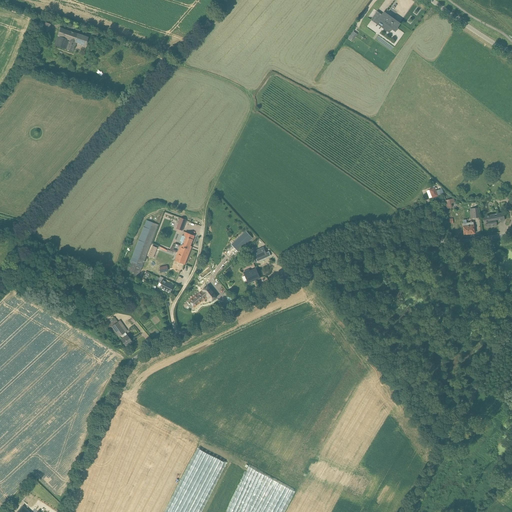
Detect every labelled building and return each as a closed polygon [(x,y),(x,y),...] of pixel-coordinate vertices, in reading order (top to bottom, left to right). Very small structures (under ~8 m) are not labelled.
[(386,14),(384,12),(382,15),(377,11),(371,20),(378,25),(381,21),(387,26),(385,30),(389,33),(392,30),(394,31),(400,24),(388,16),(388,17),(385,15),(386,14)] [(50,24),(45,22),(42,30),(47,31),(50,24)] [(54,45),(68,50),(73,52),(76,42),(85,45),(88,37),(60,28),(54,45)] [(439,189),(436,190),(435,188),(431,189),(434,197),(432,197),(432,198),(441,195),(439,189)] [(479,218),(478,208),(477,203),(471,204),(471,208),(470,209),(471,218),(479,218)] [(505,220),(504,215),(503,213),(483,217),(484,224),(485,224),(484,222),(486,222),(487,227),(497,225),(496,220),(498,220),(498,222),(505,220)] [(183,231),(187,220),(180,218),(176,228),(183,231)] [(138,277),(141,270),(158,225),(147,220),(129,266),(127,270),(135,273),(134,275),(138,277)] [(475,233),(474,228),(473,222),(463,223),(464,234),(475,233)] [(242,249),(253,238),(246,231),(235,242),(242,249)] [(195,236),(190,234),(185,232),(184,236),(183,236),(181,242),(182,242),(180,246),(185,248),(186,247),(187,247),(188,247),(189,245),(190,245),(191,246),(195,236)] [(174,253),(160,246),(149,265),(152,266),(156,268),(163,255),(164,256),(164,255),(175,259),(175,261),(185,265),(192,246),(191,246),(190,245),(189,245),(188,247),(187,247),(186,247),(185,248),(180,246),(177,254),(174,253)] [(149,256),(153,258),(157,248),(152,246),(149,256)] [(267,254),(264,247),(253,252),(256,259),(267,254)] [(146,264),(143,269),(154,273),(156,268),(152,266),(146,264)] [(260,278),(258,273),(256,269),(250,271),(249,270),(244,272),(248,282),(255,278),(256,280),(260,278)] [(174,285),(162,279),(163,278),(160,276),(160,278),(158,277),(156,281),(162,284),(160,288),(170,293),(174,285)] [(211,301),(217,297),(208,286),(203,290),(189,301),(194,307),(208,297),(211,301)] [(116,319),(116,320),(114,317),(109,320),(111,323),(106,326),(99,330),(101,334),(111,326),(119,337),(121,336),(123,338),(121,340),(125,346),(131,341),(127,335),(125,332),(116,319)]
